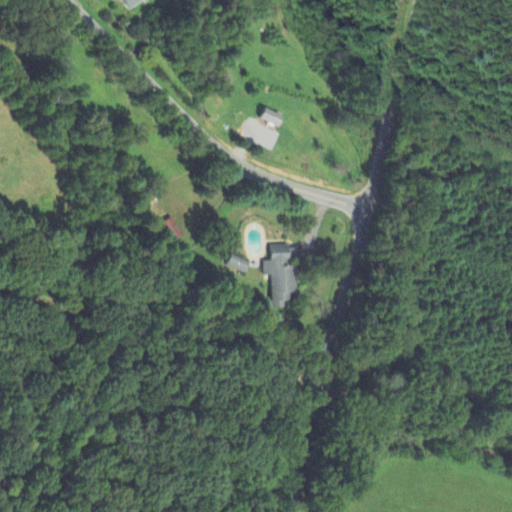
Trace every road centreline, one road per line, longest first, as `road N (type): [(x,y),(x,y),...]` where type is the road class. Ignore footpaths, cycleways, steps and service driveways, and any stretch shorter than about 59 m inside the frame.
road 1 (tertiary): [(301,511),(304,448),(391,131),(410,0)]
road 2 (residential): [(369,211),(260,174),(203,139),(65,0)]
